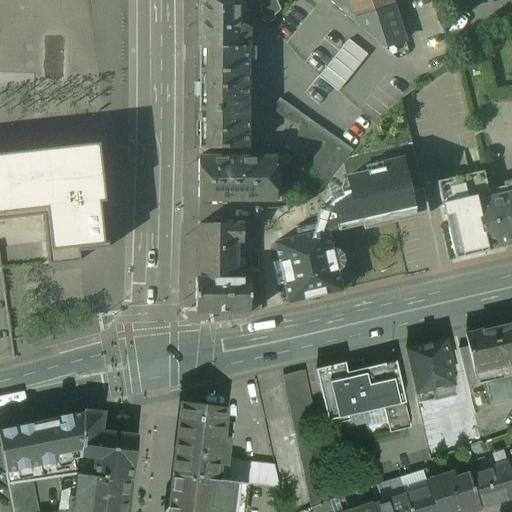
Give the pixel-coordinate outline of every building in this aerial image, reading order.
[(199,0),(199,61),(202,61),(202,71),(248,72),(247,60),(246,60),(246,47),(248,47),(247,46),(246,46),(247,10),(239,10),(239,0),(199,0)] [(262,0),(267,16),(280,12),(276,0),(262,0)] [(394,8),(391,0),(328,0),(383,47),(384,46),(401,41),(391,9),(394,8)] [(346,42),(322,70),(346,90),(370,62),(346,42)] [(248,72),(202,71),(201,147),(198,147),(199,149),(247,150),(248,72)] [(320,127),(279,99),(270,111),(288,123),(298,126),(295,139),(324,145),(305,167),(328,182),(353,151),(320,127)] [(105,139),(0,149),(0,218),(43,214),(48,262),(80,259),(79,250),(107,248),(103,205),(112,204),(105,139)] [(275,158),(199,157),(199,201),(274,201),(275,158)] [(402,158),(365,167),(367,172),(350,176),(351,178),(346,179),(349,191),(341,193),(334,196),(331,198),(328,200),(323,207),(320,207),(319,210),(318,210),(315,220),(316,220),(315,223),(295,228),(297,238),(327,231),(328,233),(337,231),(338,232),(378,223),(379,226),(429,215),(423,189),(410,192),(402,158)] [(504,187),(488,191),(483,172),(437,183),(455,260),(511,246),(511,181),(503,183),(504,187)] [(238,225),(199,225),(200,278),(237,278),(237,243),(243,243),(243,225),(238,225)] [(297,238),(273,243),(278,262),(272,263),(278,287),(283,285),(288,304),(305,300),(305,301),(311,302),(319,300),(324,297),(324,295),(341,291),(337,273),(343,269),(344,263),(343,255),(337,250),(331,249),(328,233),(327,231),(297,238)] [(200,278),(196,278),(196,314),(250,313),(249,278),(237,278),(200,278)] [(511,327),(510,326),(465,336),(468,348),(459,350),(468,388),(488,383),(494,404),(511,399),(511,327)] [(445,341),(407,350),(414,380),(452,371),(445,341)] [(395,363),(347,374),(344,364),(316,371),(327,422),(384,409),(405,404),(405,402),(395,363)] [(452,371),(414,380),(417,393),(455,384),(452,371)] [(332,501),(304,372),(283,377),(312,509),(330,502),(332,501)] [(417,400),(405,402),(405,404),(411,429),(423,426),(417,400)] [(227,410),(181,404),(178,426),(179,426),(173,475),(219,480),(221,465),(226,465),(227,458),(229,441),(223,440),(227,410)] [(405,404),(384,409),(390,434),(411,429),(405,404)] [(58,421),(58,452),(80,448),(84,411),(57,417),(58,421)] [(126,436),(101,433),(103,414),(84,411),(80,448),(80,455),(83,476),(131,481),(135,448),(134,448),(126,437),(126,436)] [(474,415),(464,418),(470,446),(481,443),(474,415)] [(58,452),(58,421),(33,426),(32,423),(0,429),(0,444),(6,472),(57,462),(58,452)] [(240,462),(227,458),(226,465),(221,465),(219,480),(237,483),(240,462)] [(240,462),(237,483),(247,484),(278,487),(274,466),(240,462)] [(511,475),(508,462),(469,475),(480,508),(511,498),(511,475)] [(83,476),(77,475),(76,490),(72,489),(70,511),(127,511),(131,481),(83,476)] [(173,475),(172,475),(166,511),(244,511),(247,484),(237,483),(219,480),(173,475)] [(469,475),(429,488),(438,511),(466,511),(480,508),(469,475)] [(398,479),(377,486),(383,503),(404,496),(398,479)] [(438,511),(429,488),(406,496),(411,511),(438,511)] [(383,503),(373,506),(375,511),(411,511),(406,496),(404,496),(383,503)] [(332,501),(330,502),(333,511),(348,511),(343,497),(332,501)] [(333,511),(330,502),(312,509),(312,511),(333,511)]
